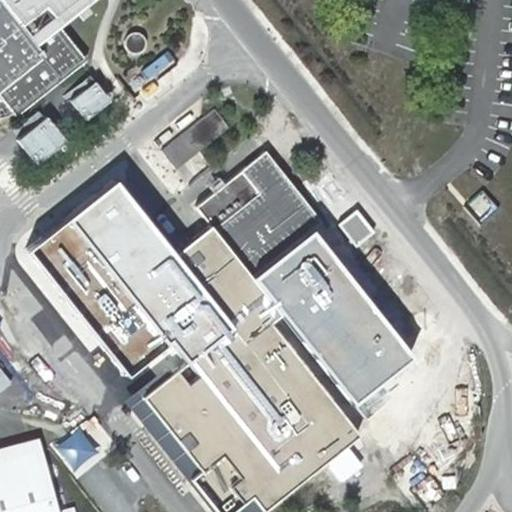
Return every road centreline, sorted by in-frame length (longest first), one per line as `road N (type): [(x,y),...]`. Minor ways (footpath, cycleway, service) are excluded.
road 1 (unclassified): [(228,0),(492,340)]
road 2 (unknown): [(173,511),(24,290),(9,250),(15,221)]
